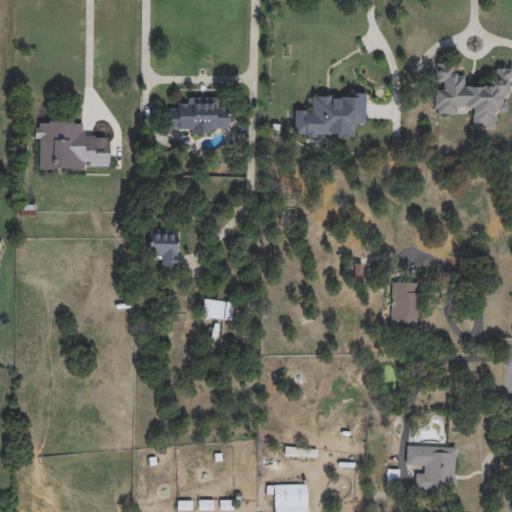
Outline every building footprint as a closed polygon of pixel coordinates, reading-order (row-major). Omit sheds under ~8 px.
[(508,69),(507,111),(494,111),(494,129),(471,129),(471,108),(456,107),(456,115),(434,115),(434,87),(434,63),(453,64),(453,74),(463,75),(463,86),(490,87),(490,69),(508,69)] [(312,93),(365,94),(365,126),(354,126),(353,138),(293,137),(293,110),(311,110),(312,93)] [(169,134),(168,107),(186,107),(186,99),(217,97),(217,108),(228,108),(229,129),(211,129),(211,132),(169,134)] [(81,122),(81,137),(109,138),(108,170),(36,169),(37,122),(81,122)] [(147,257),(147,230),(176,230),(176,268),(157,268),(157,257),(147,257)] [(416,283),(416,330),(390,330),(390,283),(416,283)] [(230,319),(201,319),(201,301),(230,301),(230,319)] [(454,447),(453,491),(414,491),(415,467),(405,467),(405,446),(454,447)] [(273,511),(273,486),(307,485),(307,511),(273,511)]
